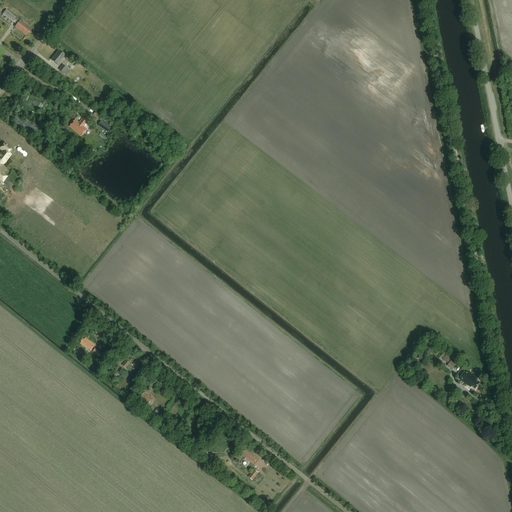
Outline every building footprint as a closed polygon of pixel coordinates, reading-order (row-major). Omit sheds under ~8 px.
[(6,9),(2,15),(12,23),(13,22),(17,25),(15,27),(26,36),(31,29),(20,20),(6,9)] [(58,49),(50,60),(56,64),(64,54),(58,49)] [(62,64),(58,69),(65,75),(69,70),(62,64)] [(84,117),(79,123),(75,120),(70,127),(82,137),(87,129),(84,126),(88,121),(84,117)] [(101,121),(98,126),(108,132),(111,128),(101,121)] [(12,148),(4,142),(0,147),(0,149),(2,151),(0,153),(0,163),(1,163),(3,163),(4,163),(5,162),(6,163),(12,155),(8,152),(12,148)] [(14,179),(18,172),(13,169),(9,176),(14,179)] [(82,342),(81,344),(91,351),(95,345),(86,338),(84,340),(83,339),(81,342),(82,342)] [(452,358),(447,354),(443,359),(448,363),(452,358)] [(127,359),(122,365),(126,368),(128,365),(137,372),(144,364),(142,362),(143,362),(139,359),(137,358),(132,365),(130,363),(130,362),(127,359)] [(99,371),(103,365),(97,361),(93,367),(99,371)] [(451,361),(447,366),(452,369),(456,364),(451,361)] [(475,389),(479,383),(476,380),(478,378),(467,370),(459,379),(470,388),(471,386),(475,389)] [(152,399),(144,392),(142,395),(141,393),(137,398),(141,401),(142,400),(147,405),(152,399)] [(253,465),(259,458),(248,449),(246,450),(245,449),(241,455),(253,465)] [(253,480),(260,472),(255,469),(249,476),(253,480)]
